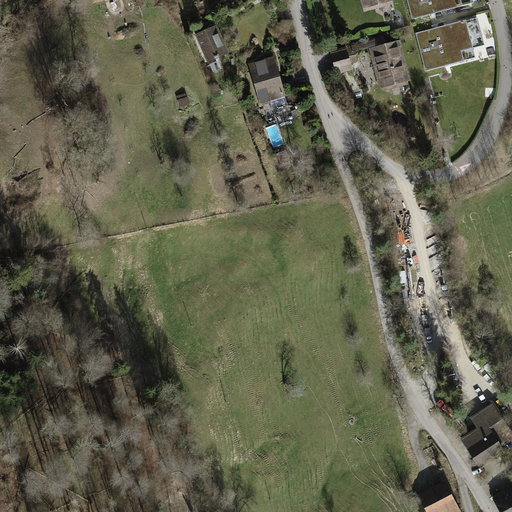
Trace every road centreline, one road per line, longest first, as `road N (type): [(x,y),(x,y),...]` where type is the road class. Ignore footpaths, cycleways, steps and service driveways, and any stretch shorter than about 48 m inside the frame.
road 1 (residential): [(324,112),(397,363),(416,409),(487,511)]
road 2 (residential): [(496,0),(508,77),(491,133),(468,166),(429,179),(410,175),(324,112)]
road 3 (track): [(0,273),(47,323),(168,422),(202,463),(224,511)]
road 4 (track): [(410,175),(407,198),(438,340),(433,374),(412,399)]
